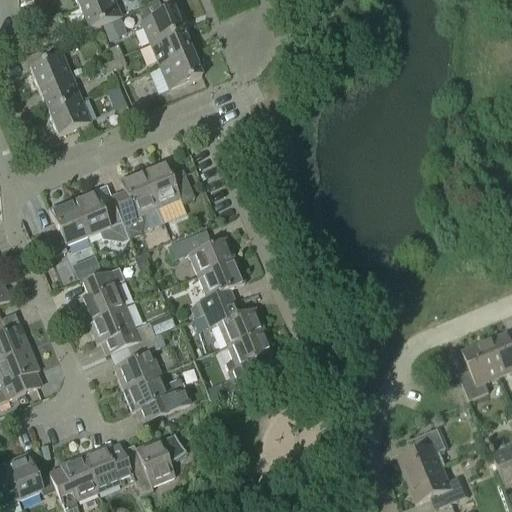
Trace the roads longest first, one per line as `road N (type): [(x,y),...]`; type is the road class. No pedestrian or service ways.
road 1 (residential): [(379,413),(332,394),(310,364),(213,127),(193,115),(170,122),(16,190)]
road 2 (residential): [(0,425),(45,415),(61,396),(60,355),(13,234),(16,190)]
road 3 (residential): [(379,413),(405,356),(427,338),(511,307)]
